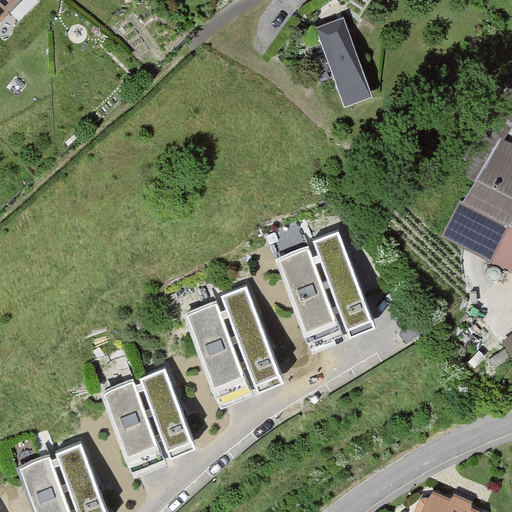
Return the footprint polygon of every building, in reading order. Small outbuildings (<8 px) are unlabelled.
[(0,0),(0,24),(23,0),(0,0)] [(343,24),(321,34),(349,95),(371,85),(343,24)] [(511,128),(454,238),(509,267),(511,261),(511,128)] [(340,230),(282,255),(308,316),(345,301),(350,313),(371,304),(340,230)] [(482,269),(483,270),(485,271),(487,271),(489,270),(490,268),(491,267),(492,265),(491,263),(490,261),(489,260),(487,259),(485,259),(484,259),(482,260),(480,262),(480,264),(480,266),(480,268),(482,269)] [(250,286),(190,309),(216,377),(252,363),(256,374),(281,365),(250,286)] [(195,437),(167,364),(108,387),(132,451),(170,437),(173,445),(195,437)] [(82,439),(22,463),(40,511),(70,511),(85,506),(87,511),(101,511),(109,509),(82,439)] [(479,511),(434,494),(426,511),(479,511)]
